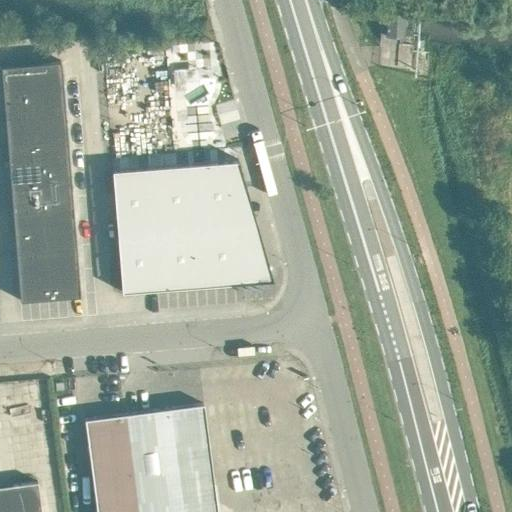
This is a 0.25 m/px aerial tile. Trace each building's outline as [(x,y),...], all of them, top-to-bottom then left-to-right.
[(403,36),(404,8),(388,7),(387,35),(403,36)] [(0,65),(19,300),(79,295),(60,60),(0,65)] [(112,170),(121,291),(248,281),(248,275),(269,269),(255,219),(243,220),(240,182),(244,181),(238,159),(236,159),(112,170)] [(218,511),(204,403),(85,418),(97,511),(218,511)] [(0,511),(41,511),(37,481),(0,485),(0,511)]
